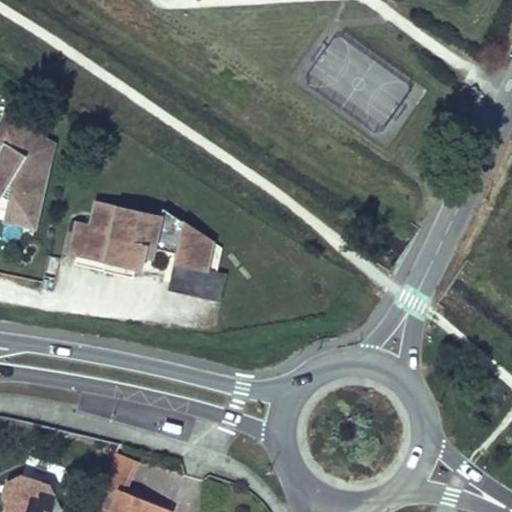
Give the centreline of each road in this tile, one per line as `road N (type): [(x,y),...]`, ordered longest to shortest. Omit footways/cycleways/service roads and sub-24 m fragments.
road 1 (tertiary): [(298,388),(241,385),(0,340)]
road 2 (tertiary): [(0,372),(178,405),(229,419),(281,447)]
road 3 (tertiary): [(413,301),(511,94)]
